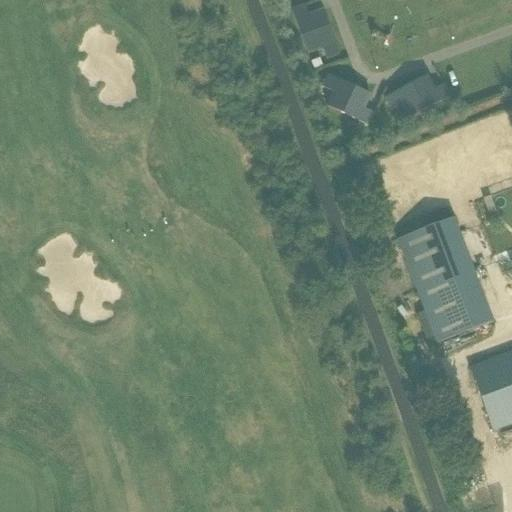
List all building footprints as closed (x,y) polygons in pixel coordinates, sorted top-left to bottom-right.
[(304,8),(292,12),(296,22),(307,55),(334,45),(323,12),(308,18),(304,8)] [(396,94),(409,119),(439,103),(448,97),(442,86),(433,91),(426,78),(396,94)] [(359,122),(369,126),(374,115),(364,111),(370,96),(339,83),(328,108),(359,122)] [(397,241),(436,344),(491,324),(451,220),(397,241)] [(511,354),(467,371),(490,432),(511,423),(511,354)]
